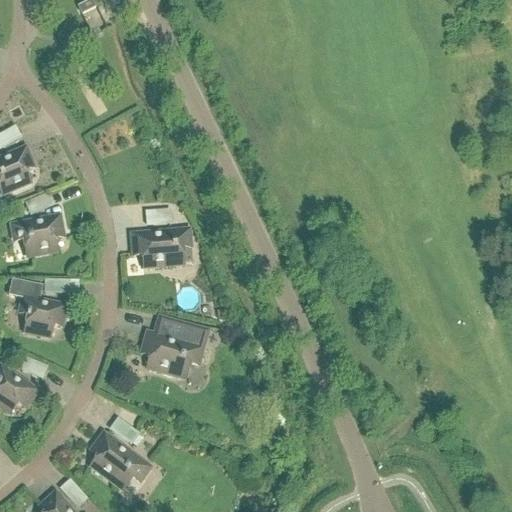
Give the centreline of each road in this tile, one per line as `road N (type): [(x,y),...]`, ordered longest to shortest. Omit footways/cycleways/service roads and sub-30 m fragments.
road 1 (unclassified): [(379,511),(145,0)]
road 2 (residential): [(0,498),(69,425),(87,392),(107,305),(95,187),(57,118),(12,74)]
